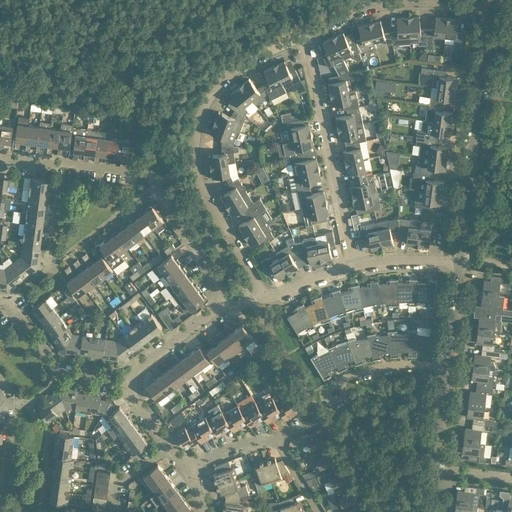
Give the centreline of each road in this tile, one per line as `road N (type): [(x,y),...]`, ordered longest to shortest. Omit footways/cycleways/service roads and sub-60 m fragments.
road 1 (residential): [(266,296),(197,182),(192,140),(207,97),(224,77),(302,34)]
road 2 (residential): [(459,260),(488,5)]
road 3 (residential): [(353,265),(302,34)]
road 4 (residential): [(302,34),(374,5),(488,5)]
road 5 (residential): [(224,304),(156,184),(138,171)]
road 6 (residential): [(0,154),(138,171)]
road 7 (residential): [(128,379),(224,304)]
road 8 (residential): [(445,367),(389,364),(338,382),(335,392)]
